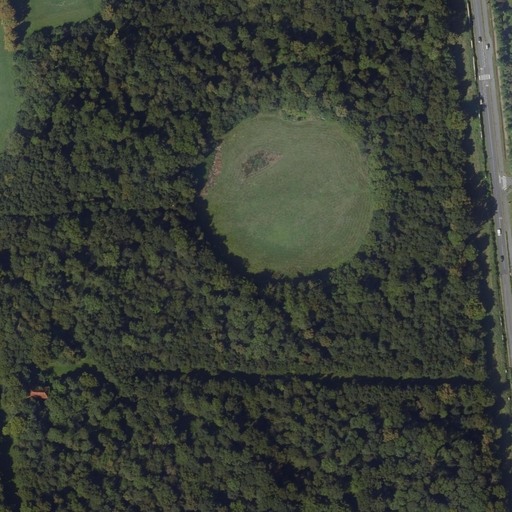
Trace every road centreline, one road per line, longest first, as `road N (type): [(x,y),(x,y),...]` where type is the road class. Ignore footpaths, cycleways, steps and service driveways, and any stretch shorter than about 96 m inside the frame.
road 1 (secondary): [(495,183),(476,0)]
road 2 (secondary): [(495,183),(511,337)]
